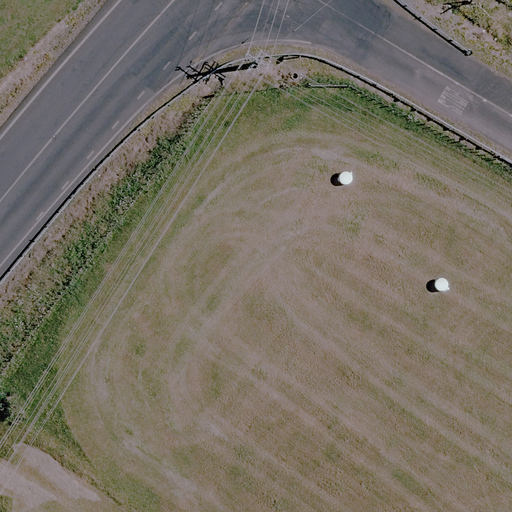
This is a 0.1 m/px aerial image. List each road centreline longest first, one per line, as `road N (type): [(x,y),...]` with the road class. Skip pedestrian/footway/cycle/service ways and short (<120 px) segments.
road 1 (secondary): [(0,202),(176,0)]
road 2 (unclassified): [(323,0),(511,115)]
